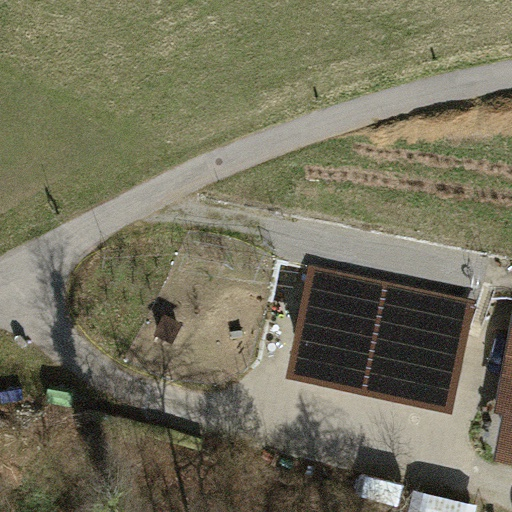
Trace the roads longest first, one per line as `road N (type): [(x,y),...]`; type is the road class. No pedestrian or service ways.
road 1 (track): [(511,486),(283,438),(101,382),(42,325),(22,255)]
road 2 (unclassified): [(0,267),(164,178),(511,74)]
